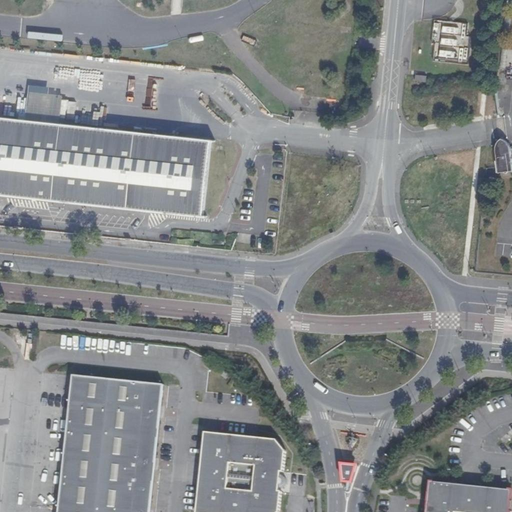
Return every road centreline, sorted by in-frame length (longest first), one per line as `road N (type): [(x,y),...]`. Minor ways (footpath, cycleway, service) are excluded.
road 1 (primary): [(303,268),(0,242)]
road 2 (primary): [(0,261),(246,293),(283,309)]
road 3 (unclassified): [(381,157),(398,0)]
road 4 (unclassified): [(312,388),(342,511)]
road 5 (unclassified): [(349,511),(396,401)]
